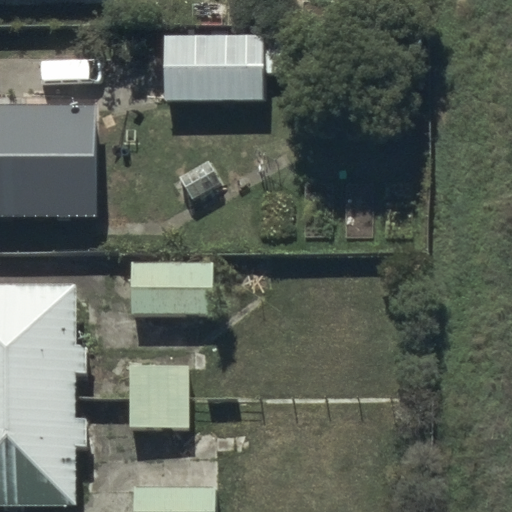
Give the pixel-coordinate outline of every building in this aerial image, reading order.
[(308,49),(167,46),(166,110),(263,113),(264,82),(307,83),(308,49)] [(0,225),(90,226),(91,118),(0,116),(0,225)] [(214,269),(133,270),(134,325),(215,324),(214,269)] [(78,299),(0,298),(0,511),(79,511),(80,457),(89,457),(89,431),(78,430),(78,384),(89,384),(90,352),(77,352),(78,299)] [(189,370),(132,371),(133,437),(190,436),(189,370)] [(218,511),(218,492),(139,493),(139,511),(218,511)]
